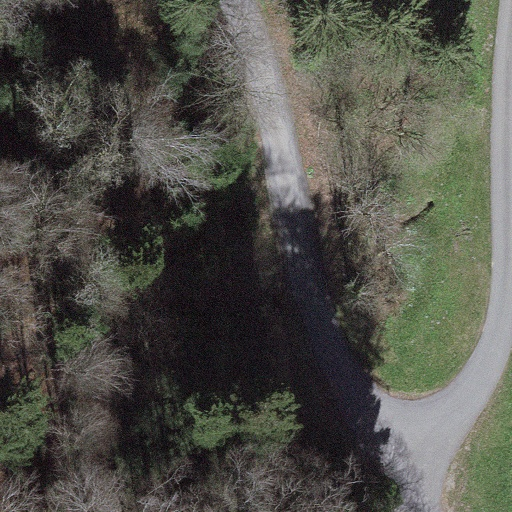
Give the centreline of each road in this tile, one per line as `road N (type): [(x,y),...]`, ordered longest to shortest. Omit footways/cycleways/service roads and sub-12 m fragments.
road 1 (unclassified): [(214,0),(279,119),(338,335),(413,511)]
road 2 (track): [(403,487),(497,388),(511,155)]
